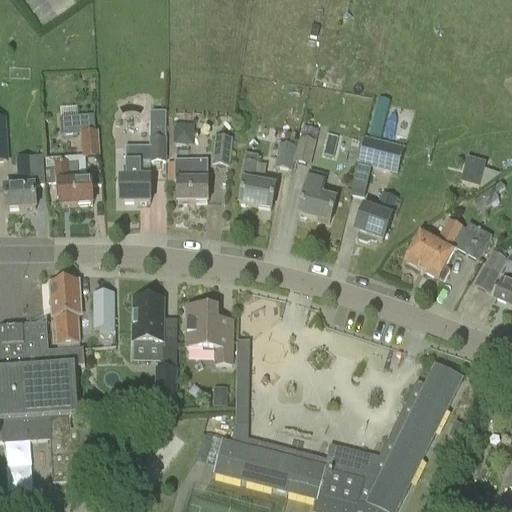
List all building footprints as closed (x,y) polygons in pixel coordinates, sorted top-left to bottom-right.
[(125,156),(125,182),(119,182),(120,207),(150,207),(150,182),(140,182),(140,165),(166,165),(165,115),(148,115),(149,156),(125,156)] [(94,118),(60,120),(62,138),(80,137),(82,160),(100,159),(98,134),(96,135),(94,118)] [(174,126),(173,147),(193,148),(193,140),(197,140),(197,135),(193,135),(194,127),(174,126)] [(306,130),(302,129),(294,165),(310,169),(319,133),(306,130)] [(279,147),(275,172),(292,174),(298,136),(287,134),(285,148),(279,147)] [(215,139),(212,168),(229,170),(232,141),(215,139)] [(364,142),(357,168),(396,178),(403,151),(364,142)] [(276,190),(253,186),(258,159),(245,157),(240,184),(244,184),(239,209),(271,215),(276,190)] [(42,161),(16,162),(18,191),(5,191),(6,213),(36,211),(35,191),(44,190),(42,161)] [(467,161),(460,185),(479,190),(484,172),(485,166),(467,161)] [(208,206),(208,183),(208,163),(174,164),(174,185),(177,185),(177,206),(208,206)] [(90,183),(79,184),(78,164),(53,165),(54,168),(45,169),(46,186),(58,186),(60,210),(92,207),(90,183)] [(363,203),(370,172),(357,169),(350,200),(363,203)] [(336,203),(321,200),(327,178),(310,174),(298,219),(329,227),(336,203)] [(492,190),(473,204),(481,215),(500,201),(496,196),(505,191),(500,184),(492,190)] [(382,245),(391,219),(398,201),(381,196),(375,214),(364,210),(355,236),(382,245)] [(437,283),(455,252),(478,264),(491,240),(469,227),(465,234),(448,224),(438,243),(423,234),(406,265),(437,283)] [(507,264),(492,255),(473,289),(488,298),(507,264)] [(52,321),(54,321),(56,346),(80,344),(78,320),(80,320),(78,285),(50,287),(52,321)] [(511,310),(511,289),(501,285),(494,301),(511,309),(510,309),(511,310)] [(114,296),(93,297),(93,332),(114,332),(114,296)] [(160,345),(160,371),(155,371),(155,409),(176,409),(175,374),(176,323),(164,323),(164,304),(133,304),(133,345),(160,345)] [(186,352),(214,352),(214,370),(233,370),(234,324),(217,324),(217,311),(187,311),(186,352)] [(48,354),(46,328),(0,331),(0,445),(3,445),(3,447),(50,444),(53,487),(124,482),(122,446),(102,448),(101,432),(70,434),(69,419),(77,418),(74,370),(84,369),(83,352),(48,354)] [(247,443),(247,427),(236,426),(231,447),(221,445),(213,477),(316,504),(313,511),(397,511),(462,382),(435,369),(425,390),(417,386),(378,463),(329,456),(327,464),(247,443)] [(213,396),(213,409),(226,410),(227,396),(213,396)] [(479,418),(476,427),(481,429),(487,427),(489,422),(479,418)] [(511,511),(511,503),(511,506),(499,503),(496,511),(511,511)]
